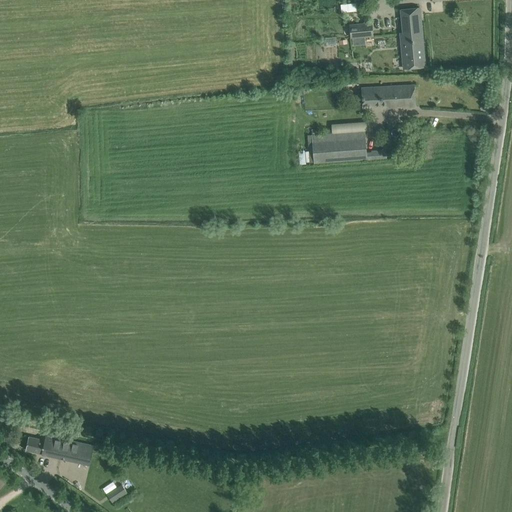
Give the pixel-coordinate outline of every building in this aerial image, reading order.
[(303,1),(287,2),(287,14),(304,13),(303,1)] [(425,66),(420,8),(401,9),(403,33),(400,33),(404,68),(425,66)] [(372,23),(350,25),(351,38),(373,36),(372,23)] [(403,107),(415,107),(414,85),(362,88),(363,108),(388,106),(388,108),(396,108),(396,106),(403,106),(403,107)] [(332,124),(332,128),(325,129),(325,132),(332,132),(367,130),(366,122),(332,124)] [(366,153),(365,132),(308,135),(310,163),(314,162),(366,159),(366,153)] [(25,450),(90,464),(94,446),(46,435),(45,440),(28,437),(25,450)] [(107,495),(112,503),(128,493),(123,485),(107,495)]
